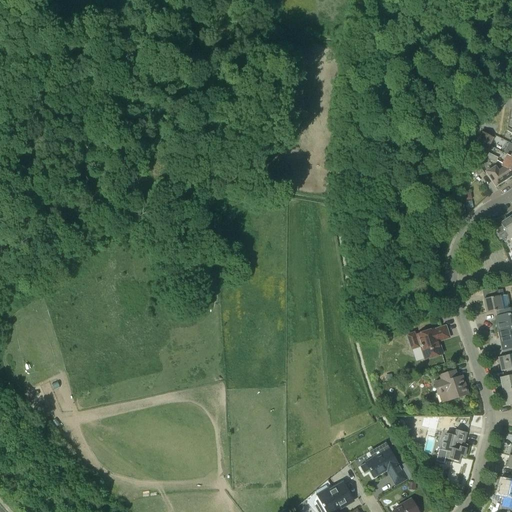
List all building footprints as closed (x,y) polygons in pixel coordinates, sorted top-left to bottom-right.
[(493,138),(481,132),(477,140),(489,146),(493,138)] [(500,167),(502,164),(496,161),(497,158),(488,153),(485,159),(490,161),(495,164),(497,165),(500,167)] [(500,167),(511,172),(511,158),(509,157),(506,155),(502,164),(500,167)] [(481,156),(475,161),(476,163),(471,167),(478,176),(483,172),(480,168),(490,161),(485,159),(481,156)] [(494,167),(488,171),(487,170),(485,171),(495,186),(511,174),(511,172),(500,167),(497,165),(495,164),(493,165),(494,167)] [(511,222),(510,219),(501,225),(511,242),(511,222)] [(483,300),(486,313),(495,311),(503,310),(500,297),(503,296),(501,290),(489,293),(490,298),(483,300)] [(495,318),(498,332),(511,328),(511,307),(503,310),(495,311),(495,312),(499,311),(500,317),(495,318)] [(423,361),(433,358),(442,354),(437,339),(448,335),(445,327),(434,330),(415,336),(414,332),(406,335),(411,350),(419,348),(423,361)] [(503,351),(511,349),(511,328),(498,332),(503,351)] [(507,371),(511,369),(511,349),(503,351),(504,357),(498,358),(501,372),(507,371)] [(508,377),(500,378),(503,392),(511,390),(511,369),(507,371),(508,377)] [(438,396),(440,403),(467,395),(461,377),(457,379),(454,371),(438,377),(439,381),(433,384),(437,396),(438,396)] [(409,387),(414,381),(410,377),(405,383),(409,387)] [(511,390),(503,392),(506,406),(511,404),(511,390)] [(446,452),(444,458),(459,462),(460,456),(464,457),(466,449),(460,447),(461,444),(464,445),(467,433),(454,430),(453,436),(444,434),(440,450),(446,452)] [(395,485),(406,479),(389,450),(368,462),(371,468),(369,469),(374,478),(387,470),(395,485)] [(403,472),(408,480),(415,476),(410,468),(403,472)] [(511,476),(509,482),(501,480),(498,494),(504,496),(502,504),(502,506),(500,505),(498,511),(504,511),(508,511),(511,511),(511,476)] [(316,496),(325,511),(333,511),(353,501),(343,484),(325,494),(324,492),(316,496)] [(417,511),(410,500),(401,505),(402,507),(393,511),(417,511)]
